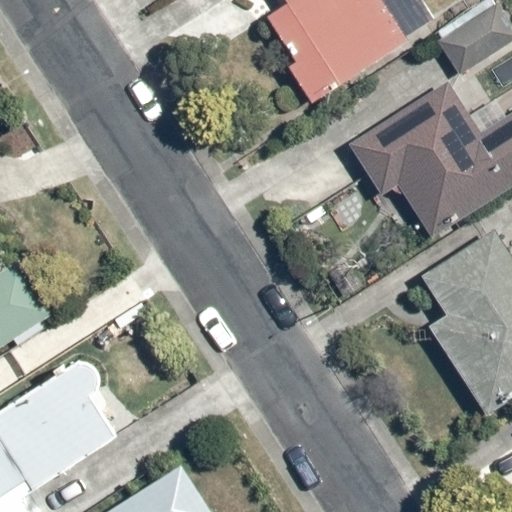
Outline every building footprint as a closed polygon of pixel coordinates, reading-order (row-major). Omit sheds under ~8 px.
[(311,103),(436,20),(423,0),(281,0),(285,4),(266,17),(284,44),(276,50),(311,103)] [(511,25),(495,0),(485,0),(436,32),(463,74),(511,43),(511,25)] [(428,234),(511,182),(511,96),(504,101),(511,112),(478,132),(446,79),(345,140),(379,195),(397,184),(428,234)] [(511,405),(511,252),(494,226),(418,278),(443,314),(424,327),(489,422),(511,405)] [(0,272),(0,346),(44,318),(11,265),(0,272)] [(82,353),(67,363),(0,407),(0,511),(45,511),(32,491),(115,436),(89,397),(104,387),(82,353)] [(106,511),(214,511),(181,463),(106,511)]
